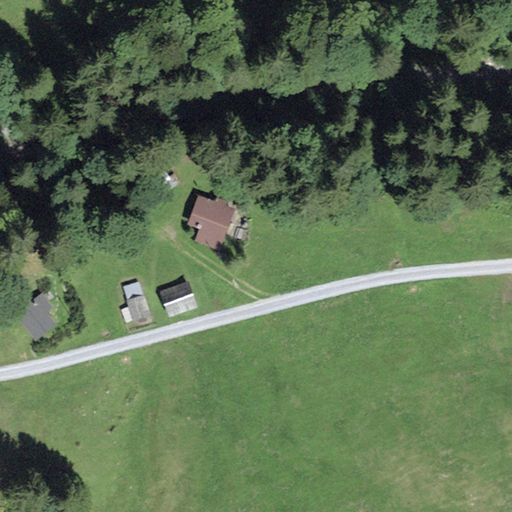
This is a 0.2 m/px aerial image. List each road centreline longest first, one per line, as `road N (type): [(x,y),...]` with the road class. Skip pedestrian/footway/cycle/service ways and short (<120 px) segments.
road 1 (track): [(511,266),(371,281),(0,375)]
road 2 (track): [(164,238),(216,275),(280,305)]
